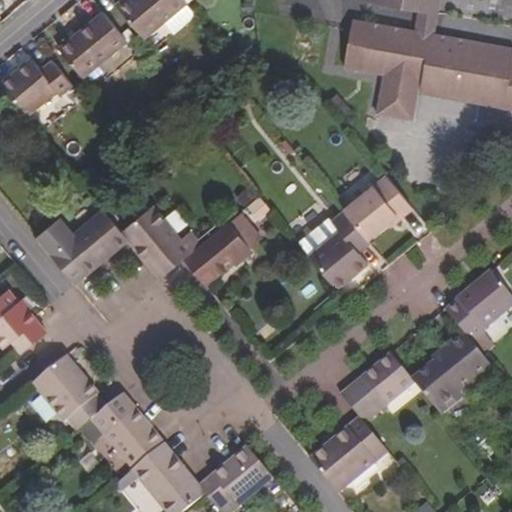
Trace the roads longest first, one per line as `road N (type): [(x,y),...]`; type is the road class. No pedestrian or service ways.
road 1 (residential): [(263,425),(454,258)]
road 2 (residential): [(116,342),(161,305),(239,400)]
road 3 (residential): [(239,400),(194,431),(116,342)]
road 4 (residential): [(77,319),(0,221)]
